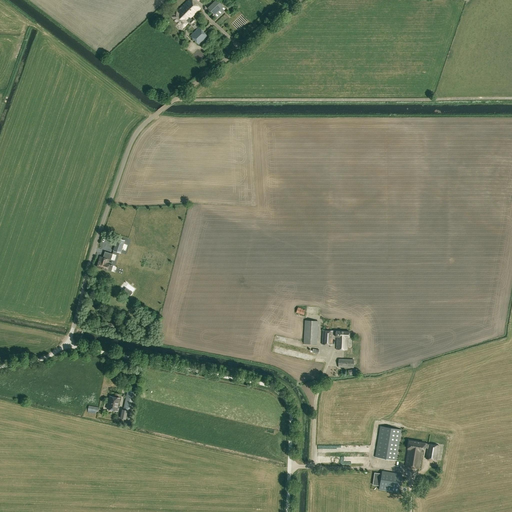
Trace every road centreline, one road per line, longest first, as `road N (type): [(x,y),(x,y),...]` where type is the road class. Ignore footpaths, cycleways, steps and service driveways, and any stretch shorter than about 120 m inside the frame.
road 1 (unclassified): [(64,345),(132,140),(294,0)]
road 2 (unclassified): [(287,511),(291,418),(278,391),(64,345)]
road 3 (unknown): [(309,467),(405,469),(411,503)]
